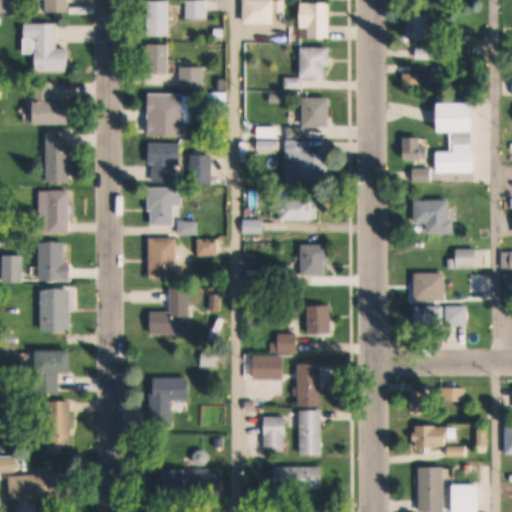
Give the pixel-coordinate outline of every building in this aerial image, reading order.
[(69,0),(70,11),(48,11),(48,0),(69,0)] [(171,0),(172,34),(151,35),(151,0),(171,0)] [(188,0),(208,0),(208,17),(188,17),(188,0)] [(275,0),(275,22),(245,21),(245,0),(275,0)] [(303,1),(331,1),(332,37),(303,37),(303,1)] [(411,13),(431,13),(432,39),(409,39),(409,26),(411,25),(411,13)] [(38,53),(25,53),(25,37),(26,37),(26,22),(59,22),(59,47),(70,47),(70,71),(38,72),(38,53)] [(173,43),(173,73),(151,73),(151,43),(173,43)] [(303,46),(332,46),(332,64),(327,64),(327,77),(304,77),(303,46)] [(418,47),(437,48),(436,59),(417,58),(418,47)] [(182,65),(206,65),(206,87),(183,87),(182,65)] [(434,67),(451,67),(451,76),(434,77),(434,67)] [(405,73),(427,73),(427,78),(431,78),(432,88),(405,88),(405,73)] [(286,77),(303,77),(303,88),(286,88),(286,77)] [(73,123),(35,123),(35,82),(54,82),(55,99),(73,99),(73,123)] [(225,91),(225,100),(217,100),(217,91),(225,91)] [(271,93),(283,92),(283,102),(271,103),(271,93)] [(188,135),(165,135),(165,115),(151,115),(151,93),(186,93),(186,94),(193,94),(193,123),(188,123),(188,135)] [(319,127),(310,127),(310,125),(306,125),(305,97),(332,96),(332,125),(319,125),(319,127)] [(439,151),(457,151),(456,132),(441,132),(441,102),(476,102),(477,132),(473,132),(473,151),(477,150),(477,171),(439,172),(439,151)] [(258,126),(279,126),(279,137),(258,138),(258,126)] [(289,127),(306,127),(306,137),(289,137),(289,127)] [(49,181),(48,132),(72,132),(72,181),(49,181)] [(406,137),(422,137),(422,144),(429,144),(430,159),(419,159),(419,163),(413,163),(413,159),(406,159),(406,137)] [(259,140),(277,140),(277,153),(259,153),(259,140)] [(330,159),(330,176),(328,176),(328,184),(287,184),(287,140),(311,140),(311,151),(328,151),(328,159),(330,159)] [(155,181),(154,143),(183,142),(183,165),(176,165),(176,181),(155,181)] [(193,154),(211,154),(211,178),(193,178),(193,154)] [(414,167),(433,167),(434,181),(414,181),(414,167)] [(176,224),(154,224),(154,210),(151,210),(151,187),(176,186),(176,224)] [(72,231),(41,232),(41,190),(71,189),(72,231)] [(314,199),(319,199),(319,218),(315,218),(315,220),(282,220),(282,197),(314,197),(314,199)] [(452,218),(457,218),(457,233),(429,233),(429,223),(417,223),(417,199),(452,199),(452,218)] [(180,217),(198,217),(198,234),(180,235),(180,217)] [(264,219),(264,232),(246,232),(245,219),(264,219)] [(151,237),(179,236),(179,277),(152,277),(151,237)] [(199,238),(219,238),(219,254),(200,254),(199,238)] [(41,241),(69,241),(69,261),(73,261),(73,280),(41,281),(41,241)] [(304,275),(304,244),(331,243),(331,259),(328,260),(328,275),(304,275)] [(459,248),(479,248),(479,268),(459,268),(459,248)] [(503,251),(511,251),(511,268),(503,268),(503,251)] [(4,254),(22,254),(23,284),(4,284),(4,254)] [(458,258),(458,268),(450,268),(450,258),(458,258)] [(263,265),(296,264),(296,282),(263,283),(263,265)] [(418,272),(448,272),(448,298),(418,299),(418,272)] [(153,311),(172,310),(172,286),(193,286),(193,334),(153,334),(153,311)] [(43,331),(43,289),(73,288),(73,331),(43,331)] [(311,304),(334,304),(334,333),(311,333),(311,304)] [(418,305),(470,305),(471,325),(419,326),(418,305)] [(272,341),(280,341),(280,333),(299,332),(299,352),(272,352),(272,341)] [(60,394),(37,394),(37,350),(73,350),(73,372),(60,373),(60,394)] [(202,352),(219,352),(219,366),(202,367),(202,352)] [(257,354),(287,353),(287,378),(257,378),(257,354)] [(193,354),(201,354),(201,364),(193,364),(193,354)] [(296,386),(302,386),(301,363),(323,363),(324,405),(302,405),(302,394),(296,394),(296,386)] [(156,392),(156,377),(191,377),(192,400),(175,400),(175,426),(153,426),(153,392),(156,392)] [(444,386),(467,386),(467,400),(444,400),(444,386)] [(413,390),(430,390),(430,408),(414,408),(413,390)] [(73,401),(74,454),(51,454),(50,401),(73,401)] [(302,409),(324,409),(324,454),(303,454),(302,409)] [(481,409),(489,409),(489,418),(481,418),(481,409)] [(266,416),(286,415),(287,446),(266,446),(266,416)] [(438,424),(438,426),(451,426),(451,445),(438,445),(438,449),(420,449),(420,425),(438,424)] [(478,426),(490,426),(490,445),(487,445),(487,451),(478,452),(478,426)] [(276,466),(325,466),(325,489),(277,490),(276,466)] [(447,467),(447,511),(422,511),(422,467),(447,467)] [(166,469),(224,468),(224,493),(166,494),(166,469)] [(10,476),(72,471),(74,496),(30,500),(30,496),(12,497),(10,476)] [(457,511),(457,484),(483,484),(483,511),(457,511)]
